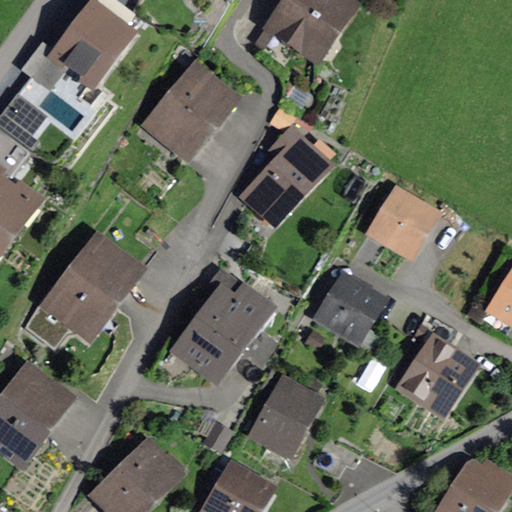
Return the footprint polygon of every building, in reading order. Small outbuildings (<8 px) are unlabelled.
[(114,0),(100,0),(98,2),(124,28),(133,19),(114,0)] [(292,0),(273,29),(284,37),(283,43),(287,47),(292,49),(298,46),(316,59),(350,9),(337,0),(292,0)] [(79,99),(127,36),(93,10),(45,73),(79,99)] [(195,74),(174,100),(208,129),(230,102),(195,74)] [(0,127),(24,146),(45,119),(18,97),(0,120),(0,127)] [(187,155),(208,129),(174,100),(152,126),(187,155)] [(283,160),(248,197),(258,207),(262,203),(277,216),(332,156),(319,143),(308,154),(298,145),(301,142),(290,131),(272,150),(283,160)] [(0,249),(19,225),(15,222),(34,197),(10,179),(28,156),(17,148),(0,169),(0,249)] [(386,217),(376,233),(408,253),(430,219),(427,217),(431,210),(418,202),(414,209),(398,199),(392,208),(386,204),(380,213),(386,217)] [(98,247),(53,306),(88,333),(152,249),(123,227),(104,251),(98,247)] [(220,296),(200,323),(236,350),(268,308),(222,273),(211,289),(220,296)] [(496,290),(505,295),(497,308),(511,318),(511,284),(503,279),(496,290)] [(344,284),(323,318),(354,338),(376,304),(344,284)] [(479,321),(503,336),(511,323),(488,309),(479,321)] [(430,326),(423,322),(415,336),(434,347),(407,387),(425,399),(429,394),(444,404),(468,369),(446,354),(458,332),(435,319),(430,326)] [(216,377),(236,350),(200,323),(180,350),(216,377)] [(0,412),(0,445),(20,460),(63,402),(28,375),(0,412)] [(284,384),(255,435),(287,453),(305,420),(311,424),(321,406),(284,384)] [(352,470),(360,456),(329,438),(313,466),(337,479),(345,466),(352,470)] [(146,448),(98,495),(114,511),(139,511),(175,477),(173,476),(182,467),(169,453),(160,462),(146,448)] [(473,469),(445,511),(491,511),(511,479),(511,477),(488,463),(481,474),(473,469)] [(223,489),(217,486),(200,511),(252,511),(269,485),(237,466),(223,489)]
